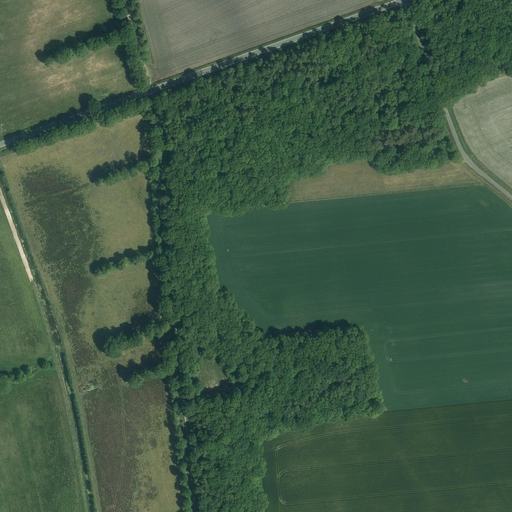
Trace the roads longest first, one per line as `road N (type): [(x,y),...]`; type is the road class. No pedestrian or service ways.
road 1 (tertiary): [(404,0),(0,144)]
road 2 (track): [(159,179),(195,511)]
road 3 (unclassified): [(404,0),(466,159),(511,198)]
road 4 (track): [(125,0),(165,148),(159,179)]
